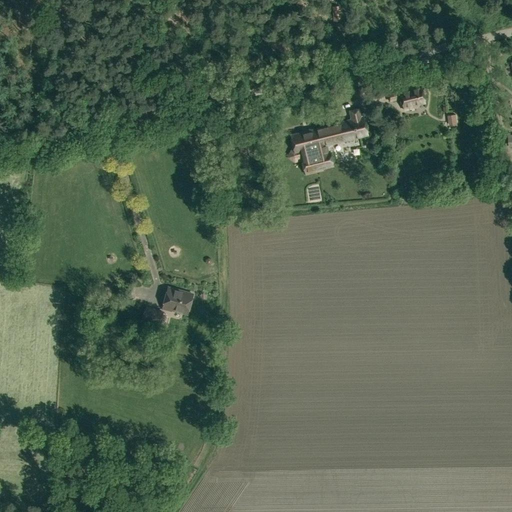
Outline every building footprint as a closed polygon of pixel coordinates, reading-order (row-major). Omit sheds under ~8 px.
[(423,93),(425,92),(424,88),(422,89),(422,86),(417,87),(416,85),(399,89),(400,91),(388,93),(389,100),(401,98),(404,109),(415,107),(414,104),(425,102),(423,93)] [(334,148),(333,142),(345,139),(346,140),(355,138),(357,136),(368,134),(364,117),(361,118),(359,108),(349,110),(352,120),(291,135),(294,148),(289,156),(294,160),(302,158),(305,173),(323,169),(323,167),(333,165),(330,152),(333,151),(334,151),(334,150),(334,149),(334,148)] [(447,115),(448,125),(457,124),(455,114),(447,115)] [(148,280),(151,274),(144,271),(141,277),(148,280)] [(108,296),(111,287),(102,284),(99,293),(108,296)] [(187,313),(193,294),(168,287),(163,307),(172,310),(172,309),(187,313)] [(160,326),(164,311),(146,306),(141,321),(160,326)] [(142,346),(124,355),(128,363),(146,354),(142,346)]
